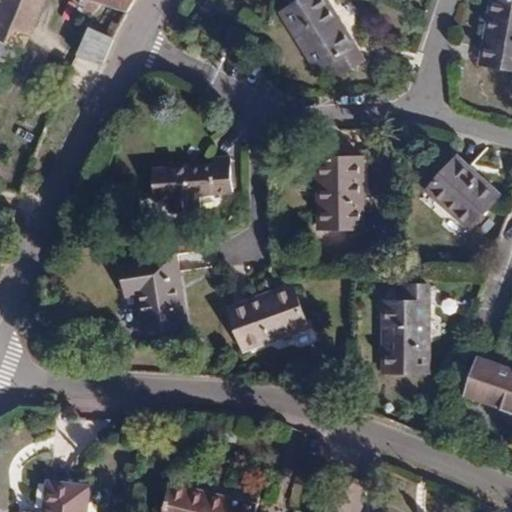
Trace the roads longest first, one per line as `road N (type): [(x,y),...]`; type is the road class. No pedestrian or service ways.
road 1 (residential): [(511,492),(296,401),(0,375)]
road 2 (residential): [(0,337),(158,0)]
